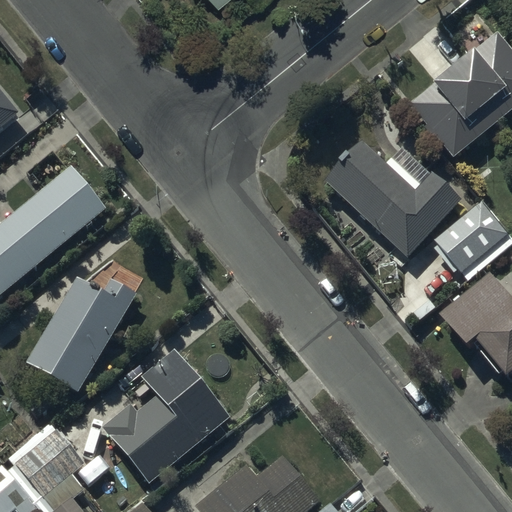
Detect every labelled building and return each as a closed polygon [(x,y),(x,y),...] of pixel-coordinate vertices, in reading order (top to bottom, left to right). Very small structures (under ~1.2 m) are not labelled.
[(511,116),(511,54),(500,40),(410,110),(426,131),(424,133),(434,145),(437,143),(455,164),(511,116)] [(0,135),(19,121),(0,96),(0,135)] [(363,147),(326,185),(407,264),(462,206),(404,150),(386,169),(363,147)] [(0,302),(107,214),(71,171),(0,229),(0,302)] [(511,250),(511,244),(481,208),(435,244),(468,285),(511,250)] [(511,306),(490,278),(438,320),(466,355),(475,348),(506,386),(511,381),(511,306)] [(78,397),(136,300),(111,286),(104,299),(76,283),(27,367),(78,397)] [(230,423),(174,357),(142,384),(157,402),(137,419),(131,411),(102,435),(150,491),(230,423)] [(5,474),(37,511),(84,511),(87,509),(78,498),(84,493),(72,479),(84,469),(50,429),(8,463),(13,469),(5,474)] [(315,511),(321,508),(282,462),(257,483),(247,470),(195,511),(315,511)] [(37,511),(5,474),(2,470),(0,471),(0,511),(37,511)]
